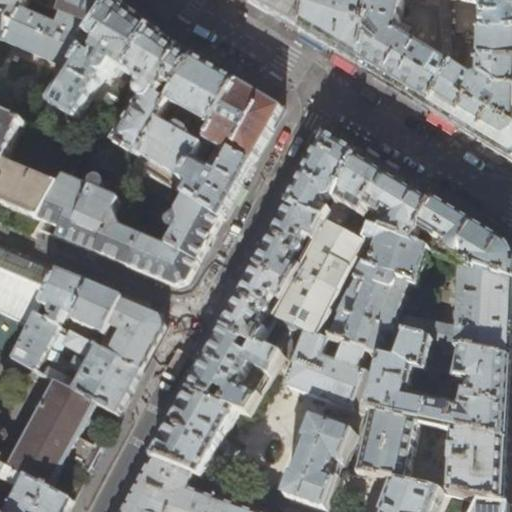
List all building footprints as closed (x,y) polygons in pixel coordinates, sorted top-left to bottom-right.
[(91,23),(65,13),(60,26),(24,11),(28,0),(0,0),(0,40),(75,71),(87,51),(94,40),(85,37),(91,23)] [(70,0),(65,13),(91,23),(94,25),(102,27),(119,1),(117,0),(70,0)] [(248,0),(267,11),(302,32),(308,0),(248,0)] [(374,0),(308,0),(302,32),(333,52),(360,68),(374,0)] [(374,0),(360,68),(396,90),(433,112),(457,73),(457,69),(409,41),(416,32),(402,27),(407,0),(374,0)] [(511,0),(452,0),(479,6),(484,11),(483,30),(481,30),(479,31),(478,33),(477,35),(511,36),(511,0)] [(142,17),(119,1),(102,27),(96,38),(102,43),(103,47),(97,56),(87,51),(75,71),(52,106),(78,122),(105,76),(106,76),(109,76),(110,76),(112,74),(113,73),(114,72),(119,75),(122,70),(131,75),(160,30),(142,17)] [(142,100),(117,142),(141,158),(142,156),(163,122),(173,104),(163,98),(169,88),(172,86),(181,91),(201,58),(181,45),(160,30),(131,75),(140,81),(137,86),(141,91),(141,92),(140,95),(141,97),(141,99),(142,100)] [(511,36),(477,35),(477,36),(478,38),(479,40),(481,41),(483,42),(482,83),(476,83),(462,74),(462,68),(457,68),(457,69),(457,73),(433,112),(473,137),(511,160),(511,36)] [(219,69),(201,58),(181,91),(174,103),(216,128),(241,83),(219,69)] [(258,94),(241,83),(216,128),(208,141),(222,148),(212,164),(208,162),(206,168),(196,163),(186,180),(185,182),(196,188),(190,198),(226,221),(236,202),(285,111),(258,94)] [(0,114),(0,204),(44,223),(53,207),(83,154),(40,126),(37,130),(0,114)] [(174,128),(163,122),(142,156),(186,180),(196,163),(205,147),(194,141),(197,136),(177,123),(174,128)] [(344,192),(363,157),(345,147),(328,136),(305,180),(290,208),(326,226),(336,208),(327,203),(329,204),(330,203),(332,203),(333,201),(338,193),(338,189),(344,192)] [(387,172),(363,157),(344,192),(336,208),(326,226),(315,247),(304,267),(294,287),(282,308),(275,321),(309,334),(321,339),(367,246),(341,234),(352,211),(364,219),(369,212),(388,224),(380,236),(418,248),(421,242),(417,239),(440,204),(387,172)] [(57,243),(131,270),(146,242),(133,238),(124,221),(129,209),(113,201),(114,198),(112,192),(106,189),(102,188),(98,194),(99,200),(82,197),(57,243)] [(60,210),(53,207),(44,223),(35,238),(45,242),(55,247),(57,243),(82,197),(70,191),(60,210)] [(210,251),(226,221),(190,198),(180,216),(183,227),(170,252),(146,242),(131,270),(153,279),(180,290),(191,287),(210,251)] [(478,227),(440,204),(417,239),(421,242),(418,248),(429,252),(454,260),(511,280),(511,253),(508,245),(478,227)] [(326,226),(290,208),(272,242),(258,269),(294,287),(304,267),(300,264),(297,267),(294,265),(298,258),(301,256),(302,255),(304,252),(304,249),(304,246),(308,239),(312,240),(310,244),(315,247),(326,226)] [(429,252),(418,248),(380,236),(373,233),(369,242),(379,246),(372,271),(365,269),(331,342),(376,357),(380,358),(389,334),(393,335),(434,344),(444,347),(511,362),(511,280),(454,260),(452,270),(464,274),(463,330),(409,319),(402,314),(411,284),(419,287),(429,252)] [(39,318),(44,308),(57,282),(60,275),(7,254),(5,261),(0,258),(0,316),(34,328),(39,318)] [(294,287),(258,269),(240,302),(224,331),(248,342),(257,346),(260,348),(270,329),(263,325),(265,320),(267,319),(268,318),(269,317),(271,315),(272,312),(271,309),(276,299),(280,301),(278,305),(282,308),(294,287)] [(60,275),(57,282),(44,308),(55,313),(50,324),(62,330),(69,318),(79,322),(94,289),(74,281),(60,275)] [(111,296),(94,289),(79,322),(78,325),(108,338),(126,302),(111,296)] [(126,302),(108,338),(101,351),(145,374),(154,356),(168,330),(164,318),(146,311),(126,302)] [(50,324),(39,318),(34,328),(18,362),(39,374),(62,330),(50,324)] [(248,342),(224,331),(206,366),(191,394),(214,403),(218,393),(227,397),(223,407),(240,413),(250,417),(252,415),(264,394),(260,392),(257,396),(247,391),(245,394),(240,391),(252,367),(267,375),(265,381),(270,384),(283,359),(260,348),(257,346),(252,356),(243,351),(248,342)] [(331,342),(321,339),(309,334),(290,388),(357,412),(358,411),(376,357),(331,342)] [(428,376),(434,344),(393,335),(385,360),(384,360),(371,415),(375,415),(422,425),(455,432),(511,443),(511,432),(511,362),(444,347),(442,354),(462,359),(459,383),(471,385),(466,411),(412,400),(418,374),(428,376)] [(101,351),(73,336),(67,347),(94,361),(92,366),(78,359),(72,369),(86,377),(82,385),(77,394),(99,406),(121,418),(132,397),(145,374),(101,351)] [(46,377),(60,385),(77,394),(82,385),(77,386),(65,379),(66,378),(56,373),(55,374),(50,371),(46,377)] [(99,406),(77,394),(60,385),(18,464),(1,455),(0,456),(0,465),(53,494),(99,406)] [(214,403),(191,394),(175,424),(155,460),(198,478),(204,481),(240,413),(223,407),(214,403)] [(409,488),(422,425),(375,415),(363,478),(396,485),(409,488)] [(288,500),(321,511),(331,511),(341,485),(332,481),(337,467),(346,470),(357,438),(316,423),(308,443),(310,444),(298,480),(296,480),(288,500)] [(510,477),(511,443),(455,432),(452,488),(442,488),(441,495),(446,496),(455,498),(479,504),(509,506),(510,477)] [(198,478),(155,460),(127,511),(251,511),(193,490),(198,478)] [(0,511),(71,511),(75,505),(53,494),(0,465),(0,511)] [(441,495),(409,488),(396,485),(385,511),(440,511),(446,496),(441,495)] [(511,511),(511,506),(509,506),(479,504),(455,498),(449,511),(511,511)]
